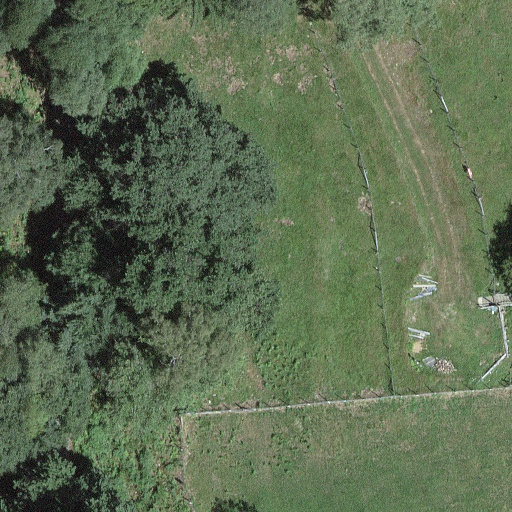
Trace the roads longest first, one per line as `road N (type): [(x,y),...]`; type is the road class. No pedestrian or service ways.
road 1 (unclassified): [(64,511),(56,408),(59,0)]
road 2 (track): [(345,0),(438,222),(461,331)]
